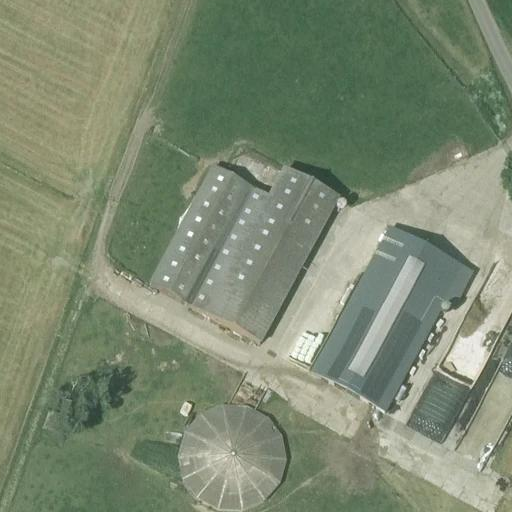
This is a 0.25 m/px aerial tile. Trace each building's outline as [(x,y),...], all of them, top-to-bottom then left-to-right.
[(269,200),(251,191),(212,170),(148,286),(258,345),(337,202),(284,173),(269,200)] [(311,373),(384,414),(463,271),(390,230),(311,373)] [(511,283),(488,273),(423,420),(451,432),(511,294),(511,283)] [(494,459),(511,420),(511,345),(466,446),(494,459)] [(282,440),(267,421),(245,410),(221,408),(198,418),(182,436),(176,459),(180,483),(195,504),(212,511),(248,511),(264,506),(279,488),(285,465),(282,440)]
